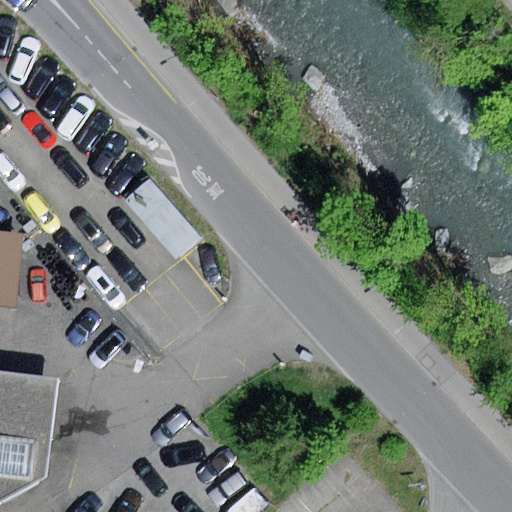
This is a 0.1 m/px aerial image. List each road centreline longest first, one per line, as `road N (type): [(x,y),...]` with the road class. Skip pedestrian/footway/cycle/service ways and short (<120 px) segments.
road 1 (residential): [(50,0),(511,494)]
road 2 (unknown): [(304,272),(0,506)]
